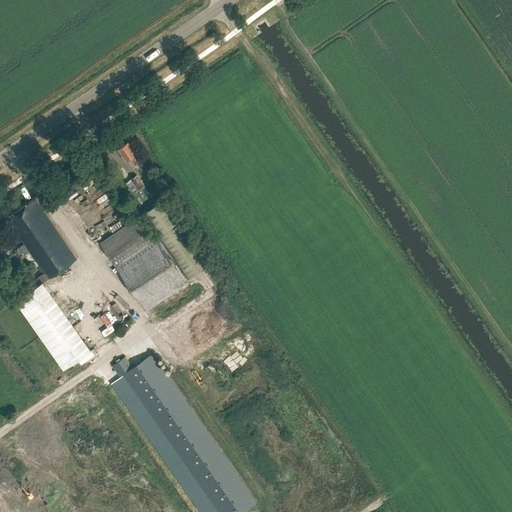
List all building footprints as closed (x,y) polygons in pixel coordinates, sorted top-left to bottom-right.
[(127,160),(130,158),(134,164),(140,160),(136,154),(137,154),(128,141),(118,148),(127,160)] [(137,175),(131,179),(138,190),(144,185),(137,175)] [(16,299),(65,368),(77,359),(81,364),(95,354),(43,282),(77,259),(34,197),(10,213),(15,221),(13,222),(20,233),(18,234),(45,274),(37,280),(39,283),(16,299)] [(142,213),(188,279),(209,265),(164,199),(142,213)] [(117,218),(125,211),(119,203),(110,210),(117,218)] [(100,243),(145,309),(186,280),(157,237),(154,240),(138,217),(100,243)] [(125,357),(113,365),(120,376),(122,375),(217,511),(241,511),(256,502),(154,355),(157,354),(155,351),(132,367),(125,357)]
